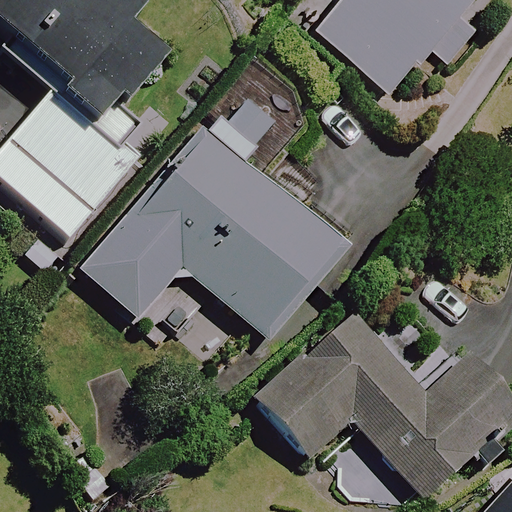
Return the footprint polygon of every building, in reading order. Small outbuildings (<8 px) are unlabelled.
[(0,0),(0,60),(48,101),(0,157),(0,194),(66,251),(136,168),(116,151),(133,132),(120,121),(162,73),(127,43),(144,23),(117,0),(0,0)] [(353,0),(316,47),(389,107),(430,56),(449,72),(491,20),(466,0),(353,0)] [(250,153),(217,125),(81,282),(135,328),(179,276),(266,351),(344,259),(237,167),(250,153)] [(438,347),(419,363),(389,328),(371,343),(356,325),(256,410),(308,470),(352,433),(418,510),(511,430),(511,420),(467,367),(460,373),(438,347)] [(84,456),(62,473),(86,505),(108,488),(84,456)] [(511,511),(511,491),(491,511),(511,511)]
